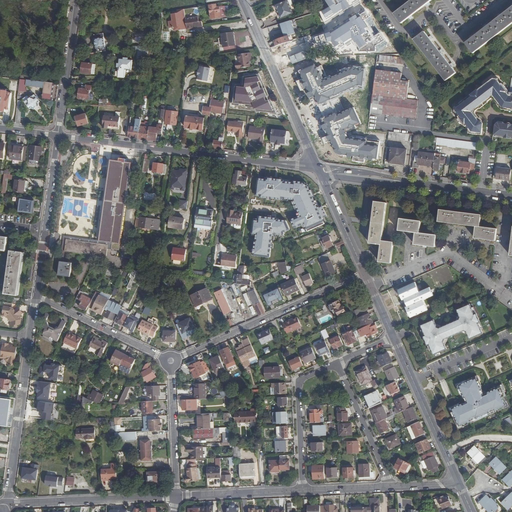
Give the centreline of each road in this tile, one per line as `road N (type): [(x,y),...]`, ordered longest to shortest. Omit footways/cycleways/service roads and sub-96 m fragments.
road 1 (tertiary): [(58,136),(317,168)]
road 2 (residential): [(364,273),(170,362)]
road 3 (secondary): [(317,168),(241,0)]
road 4 (tertiary): [(177,496),(7,503)]
road 5 (residential): [(30,336),(7,503)]
road 6 (unclassified): [(511,297),(449,254),(371,286)]
road 7 (unclassified): [(303,491),(298,391),(301,380),(336,365)]
road 8 (residential): [(36,296),(170,362)]
road 9 (residential): [(77,0),(58,136)]
road 10 (residential): [(170,362),(177,496)]
road 11 (unclassified): [(336,365),(388,487)]
road 12 (secondary): [(445,452),(393,337)]
road 13 (residential): [(303,491),(177,496)]
